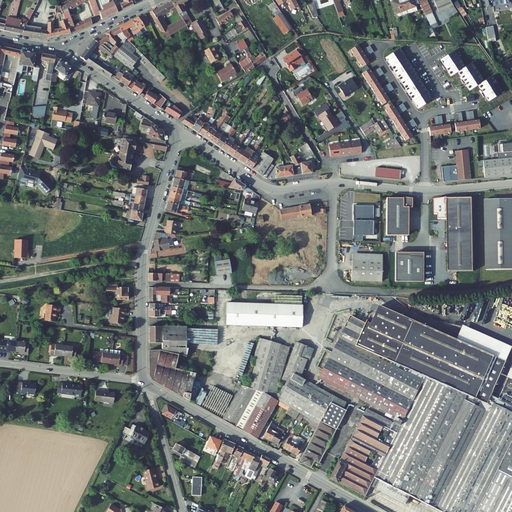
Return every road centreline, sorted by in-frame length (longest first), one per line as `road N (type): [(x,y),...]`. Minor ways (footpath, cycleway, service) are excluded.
road 1 (tertiary): [(150,385),(373,511)]
road 2 (tertiary): [(178,130),(142,256),(144,380)]
road 3 (residential): [(178,130),(270,189),(333,182)]
road 4 (tertiary): [(63,43),(74,60),(178,130)]
road 5 (residential): [(0,363),(144,380)]
road 6 (residential): [(333,182),(333,167),(263,62)]
road 7 (residential): [(150,385),(182,511)]
